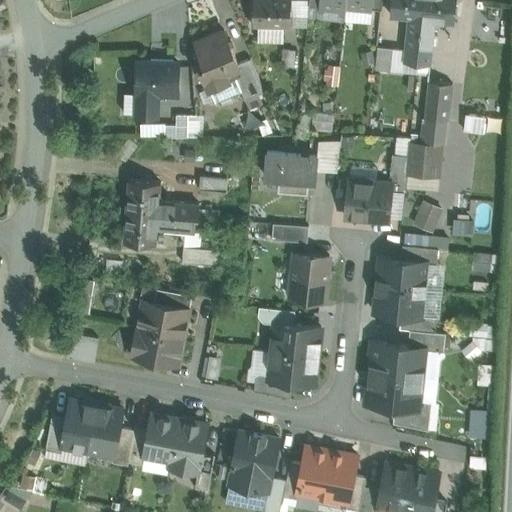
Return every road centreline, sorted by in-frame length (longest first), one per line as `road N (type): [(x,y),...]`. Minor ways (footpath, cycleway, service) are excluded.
road 1 (residential): [(5,360),(339,426)]
road 2 (residential): [(339,426),(359,238),(322,232),(327,177)]
road 3 (residential): [(33,44),(37,122),(23,238)]
road 4 (residential): [(161,0),(33,44)]
road 5 (residential): [(339,426),(466,453)]
road 6 (residential): [(23,238),(5,360)]
